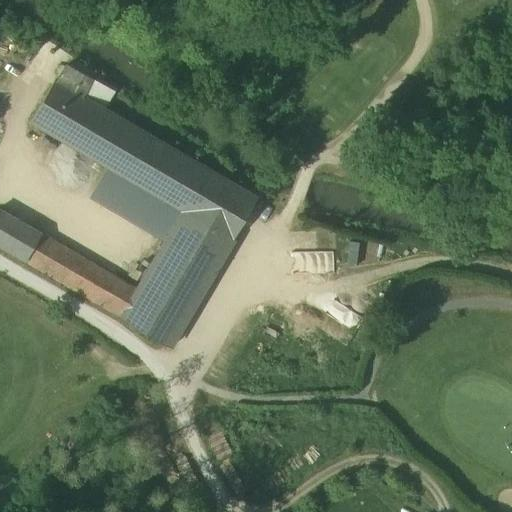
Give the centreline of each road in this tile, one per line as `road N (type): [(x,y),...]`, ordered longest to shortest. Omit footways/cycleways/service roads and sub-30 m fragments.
road 1 (residential): [(0,263),(128,340),(168,387),(255,273)]
road 2 (track): [(250,511),(324,472),(386,458),(430,481),(447,511)]
road 3 (track): [(307,167),(396,83),(435,31),(435,0)]
road 4 (track): [(229,511),(168,387)]
